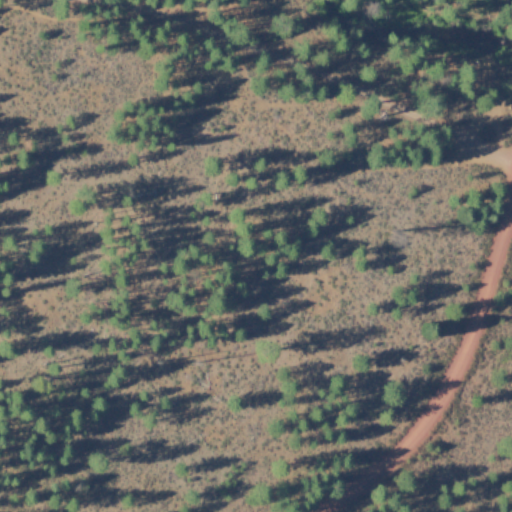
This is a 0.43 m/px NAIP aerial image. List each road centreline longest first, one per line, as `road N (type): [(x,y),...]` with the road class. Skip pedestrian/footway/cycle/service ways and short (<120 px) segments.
road 1 (track): [(511,164),(211,31),(95,0)]
road 2 (residential): [(330,511),(397,457),(443,402),(511,208)]
